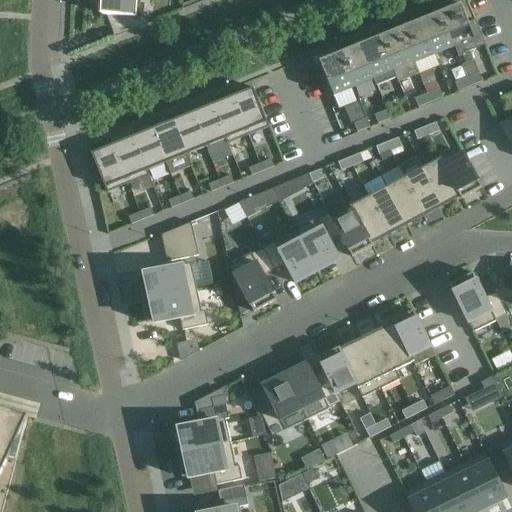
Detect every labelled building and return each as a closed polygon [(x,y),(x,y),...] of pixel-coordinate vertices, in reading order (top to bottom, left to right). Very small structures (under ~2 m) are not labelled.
[(90,0),(91,4),(104,5),(104,14),(101,14),(101,16),(107,16),(115,38),(147,25),(144,19),(139,18),(140,0),(90,0)] [(461,4),(441,13),(455,47),(455,48),(458,56),(459,56),(486,45),(476,20),(469,23),(461,4)] [(441,13),(421,21),(435,56),(455,47),(441,13)] [(421,21),(400,29),(419,75),(420,75),(415,64),(435,56),(421,21)] [(400,29),(380,37),(399,83),(419,75),(400,29)] [(380,37),(360,45),(374,80),(376,85),(396,77),(398,83),(399,83),(380,37)] [(360,45),(340,54),(354,88),(374,80),(360,45)] [(334,97),(354,88),(340,54),(320,62),(334,97)] [(483,83),(479,75),(468,80),(471,88),(483,83)] [(471,88),(468,80),(456,84),(459,92),(471,88)] [(249,136),(269,128),(254,89),(233,97),(249,136)] [(443,99),(439,91),(428,96),(431,104),(443,99)] [(431,104),(428,96),(416,101),(419,109),(431,104)] [(213,105),(228,144),(249,136),(233,97),(213,105)] [(359,103),(345,108),(352,125),(366,119),(359,103)] [(193,113),(207,148),(226,140),(227,145),(228,144),(213,105),(193,113)] [(403,115),(399,107),(388,112),(391,120),(403,115)] [(391,120),(388,112),(376,117),(379,125),(391,120)] [(173,121),(187,156),(207,148),(193,113),(173,121)] [(511,120),(510,117),(497,124),(509,146),(511,144),(511,120)] [(173,121),(153,130),(167,164),(171,175),(191,167),(187,156),(173,121)] [(370,129),(366,121),(355,125),(358,134),(370,129)] [(436,123),(425,128),(429,137),(440,132),(436,123)] [(425,128),(414,132),(418,141),(429,137),(425,128)] [(133,138),(148,177),(149,176),(147,172),(167,164),(153,130),(133,138)] [(148,177),(133,138),(113,146),(128,185),(148,177)] [(398,139),(387,143),(391,152),(402,147),(398,139)] [(387,143),(376,148),(379,156),(391,152),(387,143)] [(128,185),(113,146),(92,154),(107,193),(128,185)] [(360,154),(349,159),(353,167),(364,163),(360,154)] [(444,164),(441,159),(462,199),(482,189),(463,154),(444,164)] [(349,159),(338,163),(342,172),(353,167),(349,159)] [(462,199),(441,159),(422,169),(424,171),(443,207),(456,200),(456,198),(459,196),(461,199),(461,200),(462,199)] [(260,165),(263,172),(274,168),(271,160),(260,165)] [(263,172),(260,165),(249,169),(252,177),(263,172)] [(443,207),(424,171),(422,169),(404,178),(406,181),(421,209),(425,216),(438,209),(437,207),(441,206),(442,207),(443,207)] [(321,170),(309,175),(313,183),(324,179),(321,170)] [(309,175),(299,179),(304,190),(314,185),(313,183),(312,182),(309,175)] [(220,181),(223,188),(234,184),(231,176),(220,181)] [(386,188),(388,190),(398,209),(407,226),(408,226),(407,224),(410,222),(411,224),(425,216),(421,209),(406,181),(404,178),(386,188)] [(223,188),(220,181),(209,185),(212,193),(223,188)] [(368,197),(370,200),(375,209),(389,236),(402,229),(401,227),(405,225),(406,226),(407,226),(398,209),(388,190),(386,188),(368,197)] [(180,197),(183,204),(194,200),(191,193),(180,197)] [(183,204),(180,197),(169,202),(172,209),(183,204)] [(368,197),(351,207),(350,207),(351,209),(352,210),(372,247),(373,247),(372,245),(384,238),(383,236),(387,234),(388,236),(389,236),(375,209),(370,200),(368,197)] [(253,198),(239,203),(248,219),(260,213),(253,198)] [(350,207),(351,209),(352,212),(334,222),(333,222),(340,236),(346,246),(352,258),(372,247),(352,210),(351,209),(350,207)] [(140,213),(143,221),(154,216),(151,209),(140,213)] [(143,221),(140,213),(129,218),(132,225),(143,221)] [(295,231),(318,272),(340,261),(334,249),(329,242),(340,236),(333,222),(334,222),(329,213),(318,219),(317,219),(295,231)] [(191,223),(162,234),(168,263),(199,256),(191,223)] [(274,243),(263,249),(275,271),(286,265),(290,273),(296,284),(318,272),(295,231),(274,242),(274,243)] [(229,266),(229,267),(247,300),(254,313),(277,301),(270,288),(264,277),(275,271),(263,249),(252,255),(252,254),(229,266)] [(142,277),(138,278),(144,301),(196,289),(191,264),(145,274),(145,276),(142,277)] [(450,285),(453,292),(456,299),(473,333),(496,322),(496,321),(507,316),(501,302),(496,293),(485,299),(479,287),(480,287),(473,274),(450,285)] [(196,289),(144,301),(149,324),(152,323),(155,323),(156,324),(180,319),(183,331),(208,326),(205,312),(202,313),(196,289)] [(511,291),(502,290),(496,293),(501,302),(504,301),(511,301),(511,291)] [(414,312),(393,322),(414,363),(415,365),(435,355),(419,323),(414,312)] [(414,363),(393,322),(392,322),(393,324),(381,331),(381,332),(378,334),(377,332),(376,333),(400,381),(400,380),(396,371),(414,363)] [(400,381),(376,333),(362,340),(363,341),(359,343),(358,341),(358,342),(381,390),(400,381)] [(381,390),(358,342),(344,349),(345,350),(341,352),(339,348),(338,349),(363,399),(381,390)] [(338,349),(318,359),(324,371),(329,381),(336,394),(337,394),(355,385),(362,399),(363,399),(338,349)] [(307,364),(285,375),(307,421),(330,410),(329,409),(335,406),(341,403),(337,394),(336,394),(329,381),(324,371),(313,376),(307,364)] [(307,421),(285,375),(262,386),(274,409),(261,415),(272,437),(285,431),(281,422),(302,411),(307,421)] [(451,388),(440,394),(444,401),(455,396),(451,388)] [(424,402),(413,408),(417,415),(427,410),(424,402)] [(176,432),(173,433),(178,456),(230,444),(225,420),(229,420),(226,406),(200,411),(203,424),(179,429),(179,431),(176,431),(176,432)] [(449,406),(439,412),(442,419),(453,414),(449,406)] [(0,511),(2,511),(28,418),(29,415),(0,407),(0,511)] [(402,413),(406,421),(417,415),(413,408),(402,413)] [(439,412),(428,417),(432,424),(442,419),(439,412)] [(388,421),(377,427),(381,434),(391,428),(388,421)] [(404,439),(415,434),(411,426),(400,432),(404,439)] [(377,427),(366,432),(370,439),(381,434),(377,427)] [(389,437),(393,445),(404,439),(400,432),(389,437)] [(511,440),(505,444),(489,452),(501,476),(511,470),(511,440)] [(230,444),(178,456),(183,478),(186,478),(189,477),(190,479),(214,474),(217,486),(242,480),(239,466),(236,467),(230,444)] [(332,449),(324,454),(328,460),(336,456),(332,449)] [(271,454),(254,457),(259,483),(277,479),(271,454)] [(506,498),(485,454),(464,464),(486,508),(503,500),(503,501),(504,501),(504,500),(506,498)] [(306,457),(301,459),(307,471),(312,469),(306,457)] [(445,474),(463,511),(478,511),(486,508),(464,464),(445,474)] [(313,469),(302,475),(307,485),(318,480),(313,469)] [(425,483),(439,511),(463,511),(445,474),(425,483)] [(275,484),(280,500),(306,491),(301,475),(275,484)] [(439,511),(425,483),(405,493),(414,511),(439,511)] [(244,486),(218,492),(221,505),(222,511),(240,507),(240,508),(248,506),(247,499),(244,486)]
